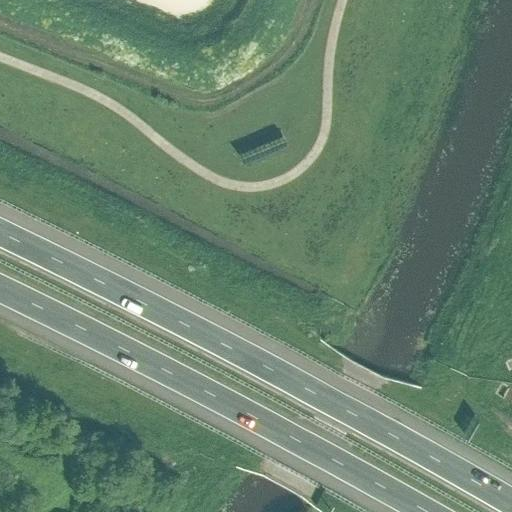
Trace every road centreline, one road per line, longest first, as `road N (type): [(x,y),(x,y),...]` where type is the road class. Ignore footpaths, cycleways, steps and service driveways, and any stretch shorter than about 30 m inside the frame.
road 1 (motorway): [(511,503),(204,333),(0,233)]
road 2 (motorway): [(0,288),(424,511)]
